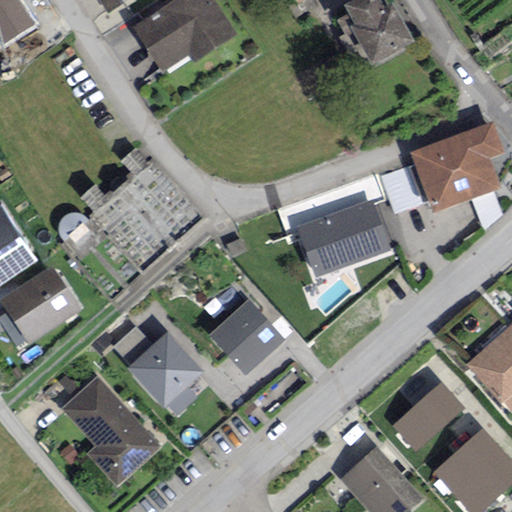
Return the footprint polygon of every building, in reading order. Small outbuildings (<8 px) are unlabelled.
[(21,0),(0,0),(0,48),(1,49),(38,25),(21,0)] [(232,36),(209,0),(182,0),(162,12),(166,19),(140,35),(162,70),(188,54),(191,60),(232,36)] [(358,27),(351,31),(371,67),(413,44),(393,8),(386,11),(379,0),(365,0),(349,9),(358,27)] [(492,128),(413,156),(434,213),(498,190),(487,160),(501,154),(492,128)] [(3,202),(0,203),(0,269),(32,250),(3,202)] [(315,276),(386,251),(371,207),(299,232),(315,276)] [(3,306),(26,342),(77,308),(54,272),(3,306)] [(289,339),(249,297),(208,335),(248,377),(289,339)] [(511,322),(469,361),(511,408),(511,322)] [(203,370),(168,329),(150,343),(137,328),(115,347),(164,404),(203,370)] [(97,383),(65,412),(100,451),(92,459),(117,487),(158,451),(97,383)] [(458,408),(443,391),(402,427),(417,444),(458,408)] [(504,454),(483,429),(433,472),(455,497),(504,454)] [(376,454),(341,484),(365,511),(410,511),(420,504),(376,454)] [(481,511),(511,486),(511,462),(504,454),(455,497),(467,511),(481,511)]
